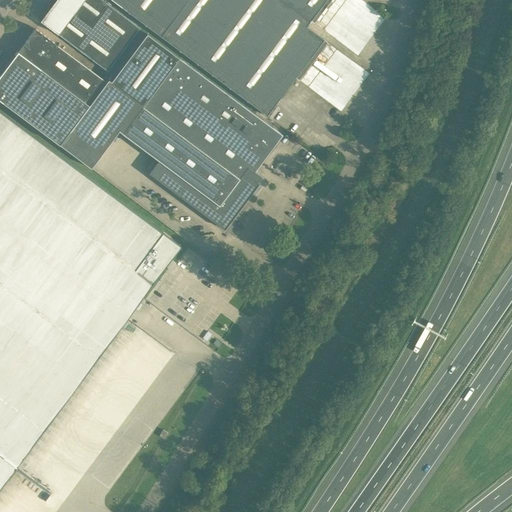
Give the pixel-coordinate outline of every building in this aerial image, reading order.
[(101,0),(55,0),(40,21),(107,71),(139,28),(101,0)] [(112,0),(267,115),(277,100),(294,78),(295,78),(303,66),(313,53),(322,40),(323,40),(323,39),(306,26),(309,22),(310,21),(318,10),(325,0),(112,0)] [(24,42),(17,51),(87,103),(104,80),(56,45),(34,29),(24,43),(24,42)] [(17,51),(0,74),(0,100),(91,168),(118,131),(158,160),(148,173),(157,179),(224,229),(248,197),(262,178),(261,176),(254,171),(282,135),(146,33),(110,82),(108,79),(106,82),(104,80),(87,103),(17,51)] [(0,110),(0,486),(180,246),(180,245),(0,110)] [(163,430),(159,435),(163,438),(164,438),(168,433),(166,432),(163,430)]
